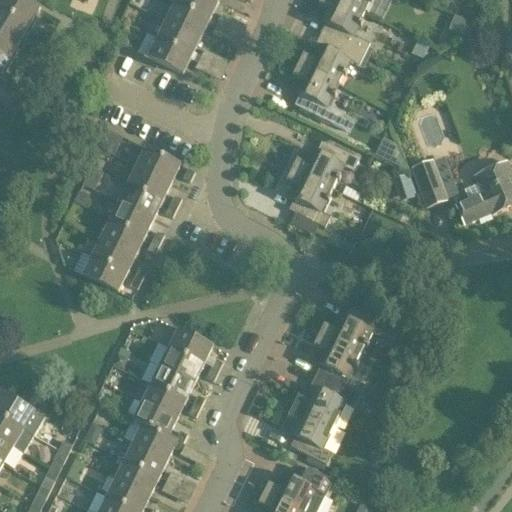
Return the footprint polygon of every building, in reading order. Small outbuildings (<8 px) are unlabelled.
[(2,0),(0,4),(0,12),(29,30),(40,11),(20,0),(2,0)] [(178,0),(176,6),(210,23),(219,3),(212,0),(178,0)] [(365,15),(334,0),(322,0),(319,8),(326,12),(321,22),(339,32),(335,41),(364,56),(370,45),(353,37),(358,27),(361,29),(362,25),(360,24),(365,15)] [(334,0),(365,15),(369,6),(371,8),(373,3),(371,2),(372,0),(334,0)] [(167,24),(201,41),(210,23),(176,6),(167,24)] [(0,35),(19,47),(29,30),(0,12),(0,35)] [(222,16),(217,26),(225,30),(230,20),(222,16)] [(449,31),(468,35),(471,21),(452,17),(449,31)] [(158,39),(192,59),(201,41),(167,24),(158,39)] [(125,38),(129,28),(124,26),(119,35),(125,38)] [(220,39),(225,30),(217,26),(212,35),(220,39)] [(158,39),(147,33),(137,54),(183,78),(192,59),(158,39)] [(0,58),(9,64),(19,47),(0,35),(0,58)] [(335,41),(329,52),(318,46),(313,57),(305,53),(299,66),(339,86),(343,78),(346,79),(348,75),(345,73),(350,63),(358,68),(364,56),(335,41)] [(204,52),(199,62),(207,66),(212,56),(204,52)] [(0,78),(9,64),(0,58),(0,78)] [(203,75),(207,66),(199,62),(195,71),(203,75)] [(306,99),(301,110),(330,125),(336,113),(327,109),(332,99),(335,100),(337,96),(334,94),(339,86),(299,66),(293,78),(300,82),(295,93),(306,99)] [(99,151),(113,157),(116,150),(103,144),(99,151)] [(329,147),(324,158),(311,152),(306,163),(298,159),(292,172),(332,191),(336,183),(338,184),(340,180),(338,179),(343,168),(353,173),(359,161),(329,147)] [(138,169),(172,186),(181,168),(147,151),(138,169)] [(426,212),(449,204),(433,162),(410,171),(426,212)] [(464,229),(492,216),(511,206),(511,172),(507,163),(474,178),(478,186),(465,192),(469,201),(455,207),(464,229)] [(92,192),(101,174),(90,169),(81,187),(92,192)] [(129,187),(163,204),(172,186),(138,169),(129,187)] [(190,185),(195,175),(188,171),(183,181),(190,185)] [(326,231),(331,219),(321,214),(326,204),(328,205),(330,201),(327,200),(332,191),(292,172),(286,184),(293,188),(288,199),(300,205),(294,215),(326,231)] [(392,180),(400,202),(415,197),(408,175),(392,180)] [(120,206),(154,222),(163,204),(129,187),(120,206)] [(89,199),(78,194),(73,204),(84,209),(89,199)] [(182,201),(174,198),(170,208),(177,211),(182,201)] [(111,224),(145,241),(154,222),(120,206),(111,224)] [(165,217),(172,221),(177,211),(170,208),(165,217)] [(102,242),(136,259),(145,241),(111,224),(102,242)] [(160,248),(165,238),(157,234),(152,244),(160,248)] [(348,256),(354,244),(346,240),(340,252),(348,256)] [(93,260),(127,277),(136,259),(102,242),(93,260)] [(155,257),(158,251),(160,248),(152,244),(147,253),(155,257)] [(127,277),(93,260),(84,279),(118,295),(127,277)] [(139,270),(134,280),(142,284),(147,274),(139,270)] [(138,293),(142,284),(134,280),(130,289),(138,293)] [(320,338),(360,357),(364,349),(368,350),(370,346),(366,345),(371,334),(380,339),(386,327),(356,313),(351,323),(339,318),(334,328),(326,325),(320,338)] [(170,351),(204,368),(213,349),(179,333),(170,351)] [(366,388),(349,380),(353,370),(357,372),(359,367),(356,366),(360,357),(320,338),(314,351),(321,354),(316,365),(335,374),(330,385),(360,400),(366,388)] [(161,369),(195,386),(204,368),(170,351),(161,369)] [(123,370),(128,360),(118,355),(114,365),(123,370)] [(211,371),(219,375),(223,366),(215,362),(211,371)] [(153,387),(187,404),(195,386),(161,369),(153,387)] [(219,375),(211,371),(206,381),(214,385),(219,375)] [(347,407),(355,411),(360,400),(330,385),(325,395),(314,389),(308,400),(301,397),(295,410),(334,429),(336,429),(347,407)] [(144,405),(178,422),(187,404),(153,387),(144,405)] [(0,398),(0,418),(24,432),(34,414),(2,395),(0,398)] [(201,411),(206,402),(198,397),(193,407),(201,411)] [(392,412),(396,414),(402,403),(392,398),(387,410),(392,412)] [(135,424),(177,445),(183,447),(188,437),(180,434),(176,442),(169,439),(178,422),(144,405),(135,424)] [(201,411),(193,407),(188,417),(196,421),(201,411)] [(334,429),(295,410),(289,422),(296,425),(290,437),(301,442),(296,453),(326,468),(332,456),(323,451),(334,429)] [(0,441),(13,450),(24,432),(0,418),(0,441)] [(134,446),(169,463),(177,445),(135,424),(134,425),(143,429),(134,446)] [(102,430),(92,425),(86,436),(93,439),(99,437),(102,430)] [(0,465),(3,467),(13,450),(0,441),(0,465)] [(58,453),(68,458),(73,449),(63,444),(58,453)] [(125,464),(160,481),(169,463),(134,446),(125,464)] [(187,461),(193,451),(185,447),(180,457),(187,461)] [(68,458),(58,453),(54,463),(63,467),(68,458)] [(116,482),(151,499),(160,481),(125,464),(116,482)] [(300,471),(295,482),(284,476),(278,488),(271,484),(264,497),(295,511),(318,511),(331,487),(300,471)] [(171,474),(166,484),(174,488),(179,478),(171,474)] [(41,489),(50,494),(55,485),(45,480),(41,489)] [(108,500),(131,511),(144,511),(151,499),(116,482),(108,500)] [(170,498),(174,488),(166,484),(162,494),(170,498)] [(50,494),(41,489),(36,499),(46,503),(50,494)] [(295,511),(264,497),(258,510),(262,511),(295,511)] [(101,511),(131,511),(108,500),(101,511)]
